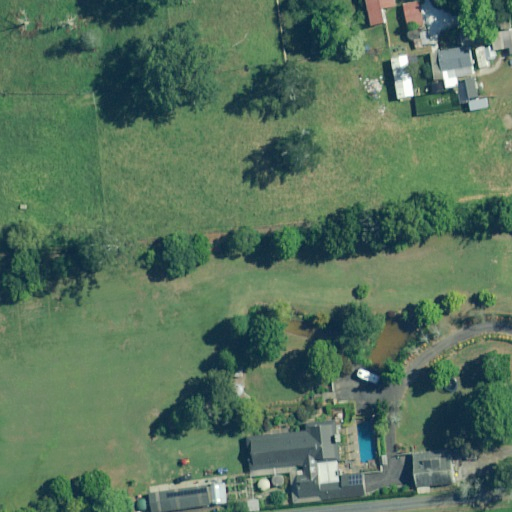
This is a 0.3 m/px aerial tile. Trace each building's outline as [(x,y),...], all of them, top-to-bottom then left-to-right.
[(396,0),(365,0),(371,26),(401,19),(396,0)] [(421,0),(402,4),(406,29),(418,26),(419,32),(428,30),(422,0),(421,0)] [(477,19),(458,22),(461,46),(481,43),(477,19)] [(493,53),(491,43),(472,47),(474,57),(493,53)] [(446,88),(459,87),(458,77),(474,76),(471,47),(431,51),(434,80),(445,79),(446,88)] [(248,436),(251,476),(291,474),(292,503),(365,499),(363,470),(349,471),(349,465),(339,466),(337,420),(306,422),(307,433),(248,436)] [(428,487),(454,485),(452,450),(413,453),(416,495),(429,494),(428,487)] [(149,494),(152,511),(171,511),(227,504),(224,483),(149,494)]
